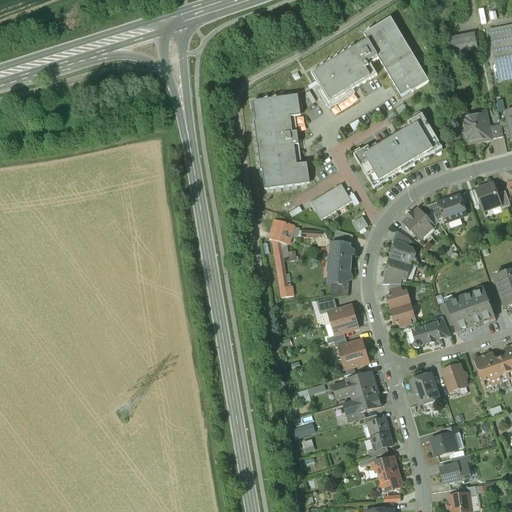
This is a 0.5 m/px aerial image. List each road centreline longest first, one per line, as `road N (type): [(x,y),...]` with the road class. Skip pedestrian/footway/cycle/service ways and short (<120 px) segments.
road 1 (track): [(389,0),(244,86),(238,103),(303,511)]
road 2 (track): [(0,164),(168,133),(175,238),(222,511)]
road 3 (secondary): [(253,511),(179,86)]
road 4 (residential): [(390,371),(370,297),(376,239),(420,192),(511,161)]
road 5 (residential): [(422,511),(419,466),(390,371)]
road 6 (residential): [(511,334),(390,371)]
